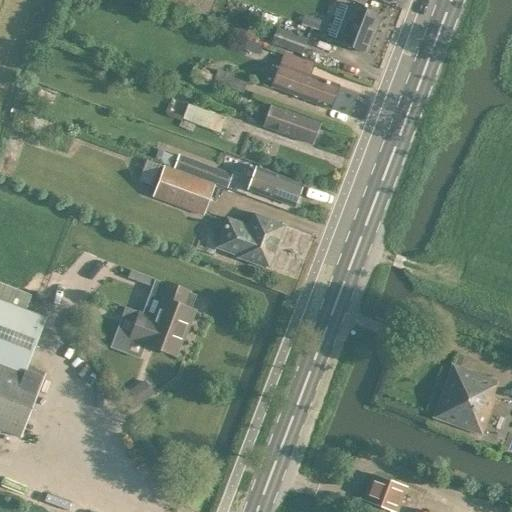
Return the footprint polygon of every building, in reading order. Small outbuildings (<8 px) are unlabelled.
[(340,0),(338,0),(327,30),(336,34),(335,37),(366,49),(380,12),(349,0),(348,3),(340,0)] [(306,36),(276,24),(271,39),(301,50),(306,36)] [(316,35),(313,44),(352,54),(354,45),(316,35)] [(313,61),(283,49),(270,83),(329,105),(338,81),(310,71),(313,61)] [(218,65),(216,71),(201,65),(200,66),(193,63),(189,74),(212,83),(214,78),(243,89),(248,75),(218,65)] [(225,113),(188,100),(183,113),(220,127),(225,113)] [(312,140),(319,120),(269,103),(262,123),(312,140)] [(51,135),(56,121),(32,112),(27,126),(51,135)] [(232,170),(179,150),(174,163),(227,183),(232,170)] [(211,179),(163,161),(150,195),(198,213),(211,179)] [(294,202),(301,181),(255,164),(248,185),(294,202)] [(283,220),(252,208),(247,221),(225,213),(215,242),(237,250),(236,252),(267,263),(283,220)] [(137,278),(140,271),(129,266),(126,274),(137,278)] [(141,308),(132,332),(146,338),(145,340),(175,351),(185,325),(187,326),(195,306),(190,304),(195,292),(189,289),(190,287),(164,277),(163,279),(154,276),(141,309),(141,308)] [(0,425),(19,433),(44,369),(26,362),(45,314),(24,306),(30,291),(0,279),(0,425)] [(452,362),(440,396),(438,402),(434,414),(482,431),(495,396),(491,394),(497,377),(452,362)] [(121,392),(131,406),(154,389),(144,376),(121,392)] [(407,483),(374,471),(364,495),(397,509),(407,483)]
